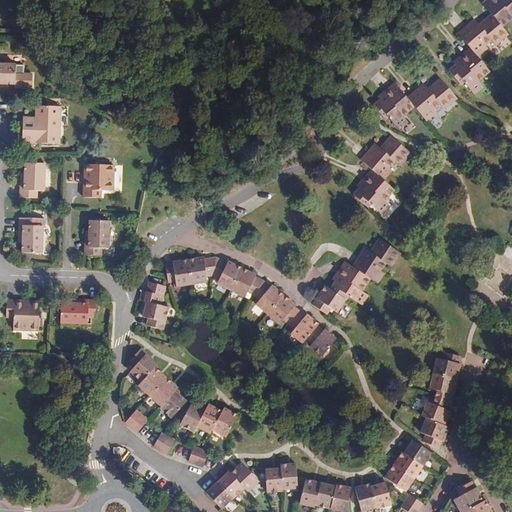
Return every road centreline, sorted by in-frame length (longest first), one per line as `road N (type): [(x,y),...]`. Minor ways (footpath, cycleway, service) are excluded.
road 1 (residential): [(449,0),(366,74),(326,134)]
road 2 (residential): [(103,421),(187,482),(213,511)]
road 3 (residential): [(177,233),(248,258),(296,295)]
road 4 (residential): [(122,304),(100,279),(0,276)]
